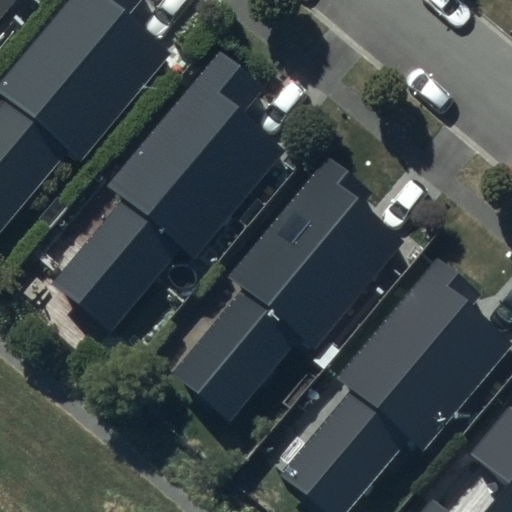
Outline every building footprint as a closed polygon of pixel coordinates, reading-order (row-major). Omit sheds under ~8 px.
[(0,122),(0,238),(1,240),(72,154),(87,166),(175,60),(133,26),(154,0),(85,0),(3,100),(12,108),(0,122)] [(0,0),(0,29),(23,0),(0,0)] [(63,291),(119,337),(189,253),(203,265),(295,155),(250,118),(270,94),(232,63),(121,197),(133,207),(63,291)] [(180,386),(233,429),(303,344),(319,357),(409,246),(368,213),(378,201),(334,166),(234,288),(250,300),(180,386)] [(286,484),(320,511),(362,511),(413,451),(426,461),(511,356),(511,341),(476,312),(485,302),(446,270),(349,387),(360,395),(286,484)] [(433,511),(511,511),(511,420),(476,463),(511,493),(495,511),(444,511),(438,507),(433,511)]
